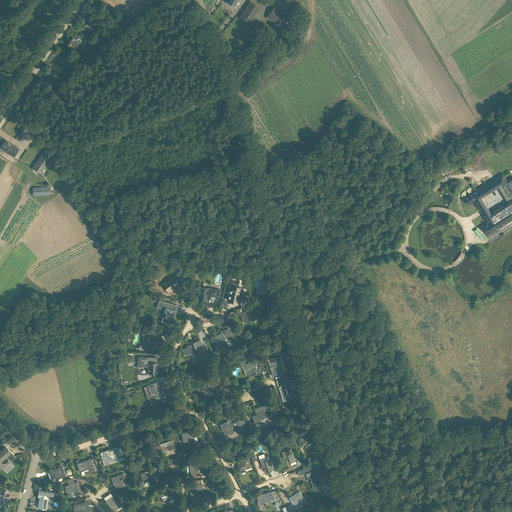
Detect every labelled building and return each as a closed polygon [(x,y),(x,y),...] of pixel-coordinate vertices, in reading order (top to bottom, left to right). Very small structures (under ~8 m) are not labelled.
[(249,24),(252,20),(260,8),(250,1),(239,17),(249,24)] [(276,25),(282,18),(271,10),(266,17),(276,25)] [(86,35),(91,30),(96,25),(91,20),(84,26),(83,25),(81,27),(82,28),(81,29),(86,35)] [(111,35),(100,28),(96,35),(107,42),(111,35)] [(65,42),(66,43),(70,45),(71,44),(76,47),(79,43),(74,40),(75,37),(71,34),(65,42)] [(19,133),(24,136),(31,126),(26,123),(19,133)] [(0,148),(14,156),(19,148),(6,139),(0,148)] [(41,173),(51,158),(43,153),(33,168),(41,173)] [(511,219),(511,176),(508,180),(504,174),(465,198),(469,204),(475,200),(488,222),(482,226),(488,235),(508,223),(507,222),(511,220),(511,219)] [(33,188),(34,195),(50,194),(50,186),(33,188)] [(480,216),(472,220),(477,228),(486,222),(485,219),(483,221),(480,216)] [(173,276),(163,283),(168,291),(178,284),(173,276)] [(229,297),(228,300),(235,301),(236,299),(240,300),(244,298),(238,297),(239,293),(239,294),(240,291),(239,291),(240,290),(241,288),(240,288),(240,287),(237,286),(238,280),(232,279),(230,285),(228,293),(229,294),(229,295),(228,297),(229,297)] [(269,291),(266,280),(257,282),(258,282),(260,293),(265,292),(266,292),(269,291)] [(199,287),(198,299),(207,300),(208,295),(217,296),(217,295),(219,295),(219,290),(217,290),(217,289),(208,288),(208,287),(199,287)] [(163,317),(161,321),(169,323),(170,320),(170,318),(173,319),(175,312),(175,310),(172,309),(173,304),(174,304),(163,301),(163,302),(161,309),(165,310),(163,316),(163,317)] [(253,318),(258,316),(254,307),(243,312),(242,312),(243,314),(241,315),(243,320),(244,319),(245,322),(253,318)] [(154,345),(159,346),(162,334),(143,328),(142,334),(146,336),(145,341),(146,342),(146,343),(154,345)] [(213,344),(215,349),(219,348),(220,347),(220,346),(218,341),(228,336),(238,342),(244,339),(228,328),(224,330),(225,332),(223,333),(222,332),(220,333),(213,337),(213,338),(211,339),(213,344)] [(187,346),(190,354),(197,352),(198,356),(196,357),(198,362),(199,361),(199,362),(206,359),(204,354),(206,354),(200,340),(193,342),(193,343),(187,346)] [(268,358),(270,366),(273,376),(283,373),(278,355),(268,358)] [(128,361),(133,362),(133,356),(122,356),(122,366),(128,366),(128,361)] [(149,362),(148,374),(154,374),(154,373),(157,373),(158,362),(155,362),(156,357),(138,356),(138,360),(141,360),(141,362),(149,362)] [(260,357),(256,358),(261,369),(264,367),(263,364),(265,363),(264,360),(262,360),(260,357)] [(244,366),(248,374),(250,378),(250,377),(257,373),(257,374),(258,374),(255,370),(257,369),(255,365),(257,365),(254,359),(246,363),(247,365),(244,366)] [(292,380),(291,376),(281,379),(283,384),(281,384),(281,386),(278,387),(279,390),(280,390),(283,400),(283,402),(284,402),(284,403),(285,403),(286,403),(287,403),(288,402),(288,401),(288,399),(290,399),(288,393),(292,392),(290,388),(292,387),(290,380),(292,380)] [(218,386),(216,382),(214,379),(197,387),(199,391),(201,390),(203,394),(218,386)] [(148,385),(144,386),(144,387),(145,387),(148,396),(151,395),(154,394),(155,398),(155,399),(167,395),(167,394),(167,395),(165,389),(164,390),(163,388),(164,387),(162,380),(154,382),(154,383),(148,385)] [(265,404),(257,407),(260,413),(252,416),(255,423),(255,422),(260,420),(260,421),(260,419),(268,416),(266,412),(268,412),(265,403),(265,404)] [(224,432),(226,430),(228,434),(229,434),(228,433),(238,429),(242,426),(239,420),(230,424),(227,420),(220,424),(224,432)] [(177,434),(179,444),(184,443),(184,444),(192,442),(192,444),(196,443),(194,438),(190,439),(189,436),(197,434),(196,427),(184,431),(184,430),(181,431),(182,434),(178,435),(178,434),(177,434)] [(308,428),(296,433),(300,443),(301,446),(304,445),(303,445),(309,443),(310,445),(315,443),(313,437),(312,437),(308,428)] [(130,444),(132,447),(137,456),(149,449),(147,445),(146,446),(144,443),(147,441),(145,438),(139,442),(139,441),(139,442),(135,444),(134,442),(130,444)] [(160,444),(161,448),(162,451),(163,455),(171,452),(170,448),(175,446),(173,439),(172,439),(173,439),(163,443),(163,442),(162,442),(163,443),(160,444)] [(123,453),(121,445),(115,447),(100,452),(104,465),(111,463),(110,461),(114,459),(114,462),(119,460),(117,455),(123,453)] [(10,461),(16,456),(6,446),(0,451),(0,462),(6,457),(10,461)] [(290,462),(292,465),(296,463),(295,461),(296,460),(298,459),(297,457),(295,458),(292,452),(291,448),(281,451),(284,458),(286,457),(286,458),(288,459),(289,459),(290,462)] [(248,468),(248,467),(247,464),(250,463),(246,453),(243,455),(244,458),(237,461),(239,467),(238,467),(240,473),(246,470),(245,469),(248,468)] [(274,468),(273,466),(269,455),(265,456),(264,453),(258,455),(263,469),(267,468),(268,470),(274,468)] [(201,458),(197,459),(196,459),(195,457),(193,458),(193,455),(187,457),(190,471),(191,474),(190,474),(191,474),(199,473),(198,467),(202,467),(202,466),(200,459),(201,458)] [(77,463),(79,468),(80,471),(84,470),(85,474),(90,472),(90,473),(98,470),(94,458),(95,457),(76,463),(77,463)] [(303,469),(298,471),(299,475),(305,473),(304,471),(317,467),(316,463),(303,468),(303,469)] [(52,478),(62,475),(62,477),(66,476),(63,468),(64,467),(59,469),(59,467),(55,468),(55,466),(54,466),(55,468),(49,470),(52,478)] [(149,480),(150,484),(157,482),(153,469),(140,473),(141,478),(143,477),(144,482),(149,480)] [(312,483),(320,481),(319,477),(317,478),(316,477),(320,476),(319,473),(318,469),(311,471),(306,473),(307,477),(309,476),(311,480),(308,480),(309,481),(310,480),(310,481),(311,481),(312,484),(313,484),(312,483)] [(116,488),(124,485),(122,479),(126,478),(124,472),(111,477),(113,483),(114,482),(116,488)] [(197,499),(197,497),(196,495),(204,494),(203,494),(201,483),(202,483),(201,479),(193,480),(194,484),(192,484),(192,487),(189,488),(190,488),(192,500),(191,500),(197,499)] [(74,490),(76,496),(83,494),(80,486),(79,487),(77,481),(65,485),(67,493),(74,490)] [(171,487),(162,491),(162,492),(156,494),(158,500),(163,498),(163,500),(167,499),(168,502),(168,501),(176,498),(171,486),(171,487)] [(0,488),(0,511),(3,511),(5,511),(9,498),(10,498),(3,496),(5,490),(7,490),(0,488)] [(260,508),(264,505),(275,500),(275,499),(275,498),(275,497),(278,495),(276,489),(272,491),(272,490),(257,495),(257,496),(256,496),(257,497),(259,502),(257,503),(261,509),(260,508)] [(38,507),(46,508),(48,498),(52,498),(53,492),(39,490),(38,496),(40,496),(38,507)] [(290,511),(293,510),(293,509),(303,503),(298,497),(302,494),(299,490),(299,491),(292,496),(291,495),(291,496),(292,497),(289,498),(292,503),(286,507),(289,511),(290,511)] [(115,510),(124,504),(120,498),(117,494),(116,494),(113,496),(113,495),(105,500),(110,507),(112,506),(115,510)] [(86,501),(73,505),(75,511),(76,511),(82,510),(83,511),(90,511),(89,506),(88,506),(86,501)]
